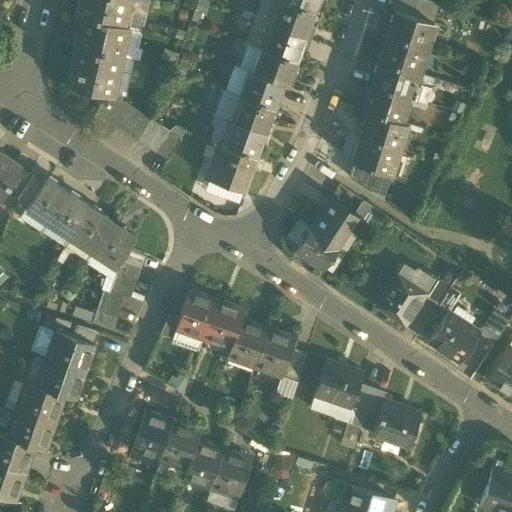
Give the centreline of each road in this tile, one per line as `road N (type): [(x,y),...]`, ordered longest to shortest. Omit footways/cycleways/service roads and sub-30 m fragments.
road 1 (residential): [(198,221),(77,484)]
road 2 (residential): [(475,401),(245,250)]
road 3 (residential): [(352,0),(303,151),(245,250)]
road 4 (residential): [(198,221),(13,110)]
road 5 (residential): [(475,401),(429,511)]
